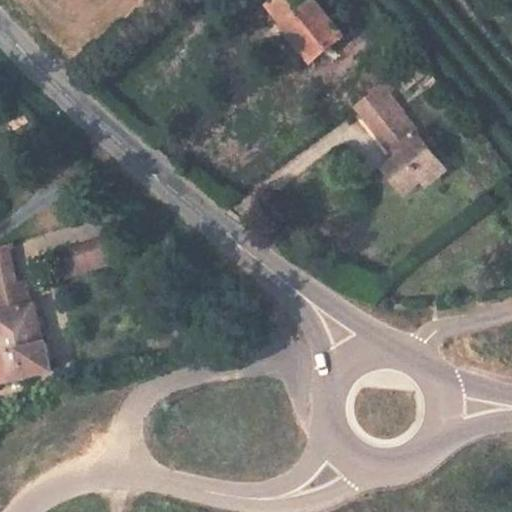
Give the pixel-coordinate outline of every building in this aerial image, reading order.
[(272,0),(267,4),(286,27),(318,2),(320,0),(272,0)] [(318,2),(286,27),(312,58),(344,34),(318,2)] [(421,62),(400,77),(409,88),(429,73),(421,62)] [(447,87),(438,76),(430,85),(439,94),(447,87)] [(390,79),(357,105),(395,153),(385,161),(409,191),(425,178),(429,184),(449,169),(420,133),(413,138),(397,118),(405,111),(395,99),(402,94),(390,79)] [(53,254),(64,281),(110,263),(99,236),(53,254)] [(0,380),(1,386),(46,376),(41,352),(39,352),(31,313),(29,314),(23,285),(15,286),(13,276),(0,278),(0,380)]
